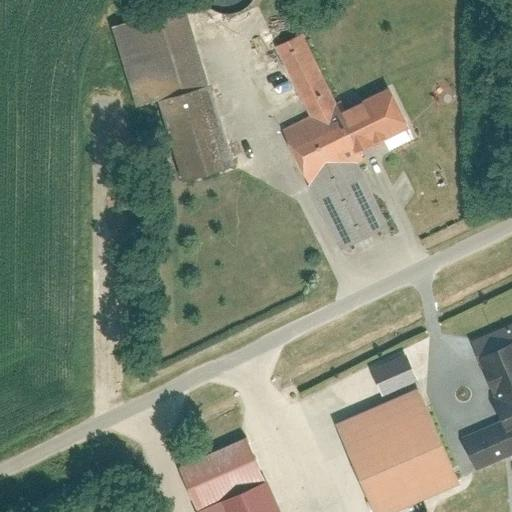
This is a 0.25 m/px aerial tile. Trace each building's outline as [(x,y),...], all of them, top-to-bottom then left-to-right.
[(187,11),(111,34),(157,187),(234,164),(187,11)] [(305,40),(271,56),(299,114),(274,126),(338,257),(386,234),(347,154),(405,126),(388,91),(340,114),(305,40)] [(511,348),(480,362),(505,423),(461,441),(475,475),(511,460),(511,348)] [(420,393),(339,429),(376,511),(396,511),(460,484),(420,393)] [(269,511),(241,444),(177,471),(193,511),(269,511)]
